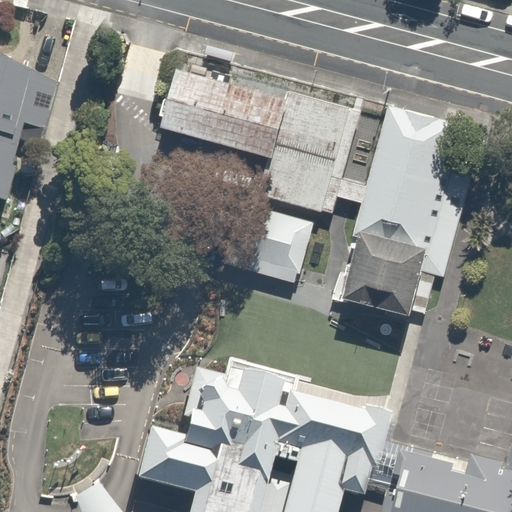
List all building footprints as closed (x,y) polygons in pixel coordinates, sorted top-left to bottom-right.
[(50,115),(55,101),(62,83),(0,63),(0,205),(16,211),(28,174),(16,171),(30,127),(45,132),(50,115)] [(284,94),(177,70),(163,133),(269,157),(284,94)] [(359,115),(287,99),(263,204),(335,221),(359,115)] [(483,134),(391,112),(344,307),(412,323),(423,279),(446,284),(483,134)] [(321,225),(274,213),(258,274),(305,287),(321,225)] [(511,255),(494,250),(457,381),(511,396),(511,255)] [(193,511),(339,511),(342,500),(364,505),(384,419),(306,402),(309,385),(235,368),(232,383),(200,376),(185,443),(147,435),(135,489),(195,502),(193,511)] [(511,511),(511,483),(407,454),(391,511),(511,511)] [(122,511),(113,500),(104,488),(82,501),(85,511),(122,511)]
